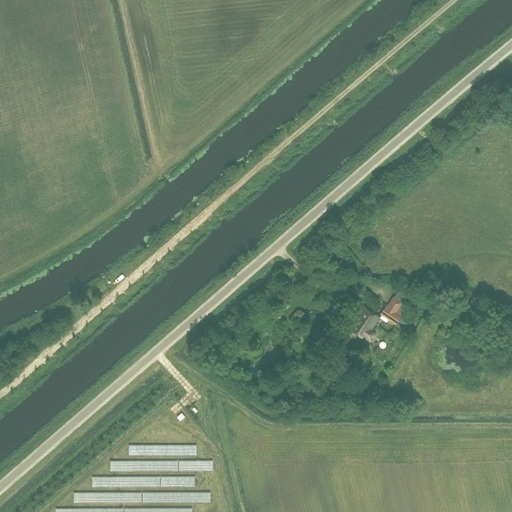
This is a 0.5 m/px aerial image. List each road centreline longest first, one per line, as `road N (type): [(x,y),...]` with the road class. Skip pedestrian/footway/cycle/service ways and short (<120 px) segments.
road 1 (unclassified): [(0,488),(511,45)]
road 2 (track): [(0,392),(456,0)]
road 3 (track): [(366,0),(124,202),(0,280)]
